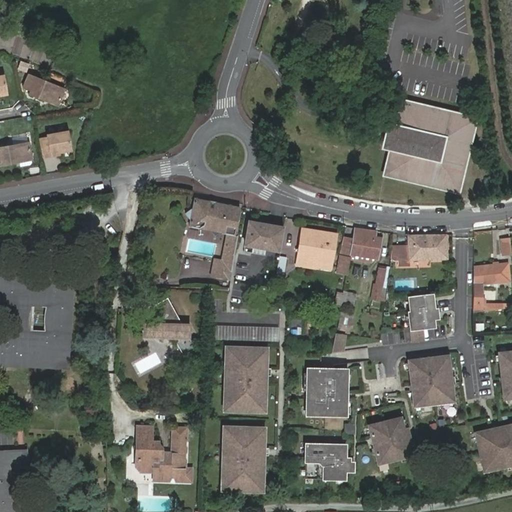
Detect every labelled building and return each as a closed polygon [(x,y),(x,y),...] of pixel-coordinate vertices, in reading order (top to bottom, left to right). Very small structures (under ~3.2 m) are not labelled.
[(48,96),(59,101),(64,88),(28,73),(23,86),(31,89),(29,93),(47,100),(48,96)] [(58,104),(59,101),(48,96),(47,100),(58,104)] [(472,118),(402,102),(386,173),(456,189),(472,118)] [(59,147),(59,150),(70,148),(67,129),(47,133),(47,136),(40,137),(44,156),(51,154),(50,149),(59,147)] [(27,141),(0,145),(0,161),(0,163),(18,160),(19,165),(29,163),(31,161),(27,141)] [(234,249),(237,237),(233,236),(239,209),(230,207),(230,205),(195,198),(193,207),(185,212),(190,221),(189,226),(199,228),(205,224),(207,224),(210,231),(212,236),(219,233),(226,234),(228,235),(226,248),(223,248),(221,263),(213,261),(210,277),(229,281),(231,267),(234,249)] [(250,221),(246,244),(280,250),(284,227),(250,221)] [(299,262),(313,264),(314,261),(318,231),(304,228),(303,239),(306,240),(304,254),(300,253),(299,262)] [(352,247),(341,245),(339,256),(340,256),(350,258),(351,255),(372,258),(376,259),(380,238),(374,237),(375,231),(355,229),(352,247)] [(318,231),(314,261),(333,264),(338,235),(318,231)] [(392,245),(388,278),(395,279),(398,263),(407,264),(409,258),(448,258),(446,234),(408,235),(408,245),(392,245)] [(509,238),(501,239),(502,254),(510,253),(509,238)] [(287,256),(279,255),(276,272),(284,274),(287,256)] [(351,255),(350,260),(371,263),(372,258),(351,255)] [(336,274),(347,276),(350,260),(350,258),(340,256),(336,274)] [(508,280),(507,264),(474,266),(473,311),(511,307),(511,304),(481,306),(481,283),(508,280)] [(378,267),(374,288),(382,289),(386,269),(378,267)] [(68,275),(0,271),(0,299),(18,301),(17,334),(16,362),(65,364),(68,275)] [(382,289),(374,288),(372,298),(385,301),(387,290),(382,289)] [(344,292),(341,308),(352,310),(355,293),(344,290),(344,292)] [(341,308),(344,292),(335,291),(333,306),(341,308)] [(432,293),(409,296),(410,311),(408,311),(412,340),(423,339),(422,327),(434,326),(433,317),(427,317),(426,310),(434,309),(432,293)] [(196,348),(191,337),(183,324),(169,297),(157,305),(161,313),(155,323),(144,323),(144,326),(142,326),(141,334),(143,334),(143,337),(175,338),(183,355),(196,348)] [(434,309),(426,310),(427,317),(433,317),(435,317),(434,309)] [(352,314),(340,311),(337,329),(349,331),(352,314)] [(213,324),(212,338),(278,342),(279,328),(213,324)] [(345,331),(337,329),(332,350),(343,347),(345,331)] [(382,343),(405,343),(405,331),(383,330),(382,343)] [(0,361),(16,362),(17,334),(0,333),(0,361)] [(261,347),(230,346),(230,357),(225,357),(223,400),(228,400),(228,409),(259,410),(259,401),(264,401),(265,373),(265,358),(260,358),(261,347)] [(511,350),(498,352),(503,398),(511,397),(511,350)] [(156,352),(134,362),(139,373),(161,362),(156,352)] [(447,354),(407,359),(413,405),(453,400),(447,354)] [(327,367),(306,366),(305,412),(345,414),(346,367),(327,367)] [(376,462),(409,454),(399,416),(366,423),(376,462)] [(352,422),(344,423),(344,431),(353,431),(352,422)] [(511,423),(473,432),(482,471),(511,463),(511,423)] [(138,461),(135,461),(135,466),(142,472),(152,472),(152,480),(169,481),(170,478),(173,479),(174,481),(190,482),(190,468),(184,467),(184,459),(182,457),(182,453),(185,452),(185,447),(183,445),(183,441),(185,439),(186,427),(171,426),(170,451),(160,451),(160,447),(156,443),(156,441),(151,441),(151,426),(135,425),(135,455),(138,455),(138,461)] [(258,426),(228,426),(228,436),(223,436),(221,479),(226,479),(226,489),(257,489),(257,480),(262,480),(263,452),(263,437),(258,437),(258,426)] [(344,443),(305,442),(304,477),(343,477),(344,443)] [(18,455),(5,456),(7,477),(20,476),(18,455)] [(5,456),(0,456),(0,511),(21,511),(20,476),(7,477),(5,456)]
